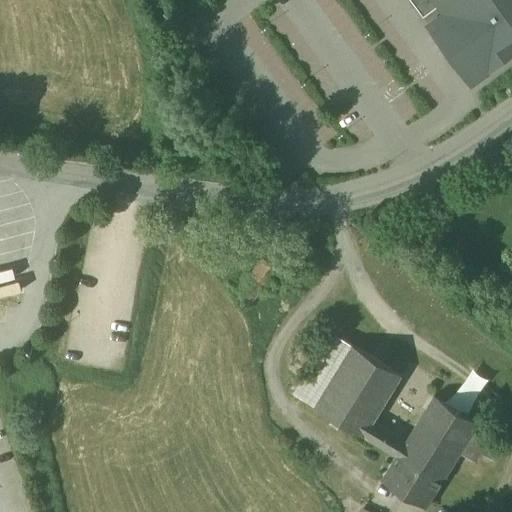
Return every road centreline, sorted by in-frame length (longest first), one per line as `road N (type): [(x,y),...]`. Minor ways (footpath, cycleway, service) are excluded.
road 1 (unclassified): [(511,112),(426,167),(373,189),(198,194),(55,174)]
road 2 (track): [(346,251),(280,340),(272,376),(286,412),(408,510)]
road 3 (unclassified): [(55,174),(32,296),(20,325),(0,343)]
